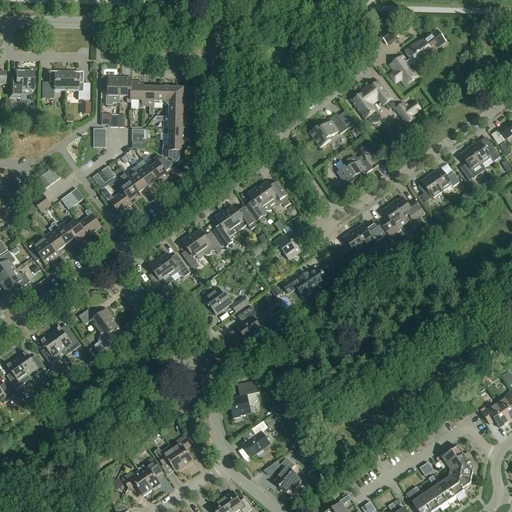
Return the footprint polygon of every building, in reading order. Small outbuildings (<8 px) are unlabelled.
[(390,27),(379,35),(387,47),(398,39),(390,27)] [(433,53),(446,44),(437,32),(428,38),(427,36),(423,40),(424,41),(419,45),(417,43),(404,52),(416,69),(434,55),(433,53)] [(405,88),(419,78),(403,56),(388,66),(393,73),(388,77),(395,86),(401,82),(405,88)] [(21,92),(33,92),(33,73),(21,72),(21,77),(16,77),(9,77),(9,83),(9,100),(21,100),(21,92)] [(66,73),(53,73),(53,78),(49,78),(49,84),(42,84),(41,100),(53,100),(53,92),(65,93),(66,73)] [(65,93),(78,93),(77,101),(89,101),(89,85),(82,85),(82,81),(78,81),(78,73),(66,73),(65,93)] [(119,105),(120,98),(120,81),(108,81),(108,98),(106,97),(106,106),(112,106),(112,105),(119,105)] [(120,81),(120,98),(127,98),(127,104),(131,104),(131,102),(131,85),(132,85),(132,81),(120,81)] [(395,106),(391,101),(392,101),(378,83),(352,103),(365,121),(367,119),(370,122),(370,123),(371,124),(372,125),(373,125),(374,125),(375,125),(376,125),(377,125),(378,125),(378,124),(379,124),(379,123),(380,122),(380,121),(380,120),(380,119),(380,118),(380,117),(379,116),(378,115),(377,115),(376,114),(374,114),(368,106),(376,99),(383,108),(384,106),(388,111),(395,106)] [(132,85),(131,85),(131,102),(131,104),(131,110),(138,110),(143,110),(143,106),(142,106),(143,89),(143,85),(132,85)] [(142,106),(143,106),(150,106),(149,116),(154,116),(154,112),(154,105),(154,89),(143,89),(142,106)] [(183,90),(164,89),(154,89),(154,105),(164,106),(165,107),(183,90)] [(183,119),(183,109),(183,90),(165,107),(167,109),(167,118),(183,119)] [(421,111),(414,102),(406,108),(403,104),(395,111),(406,126),(415,119),(413,117),(421,111)] [(92,115),(92,103),(84,103),(84,115),(92,115)] [(340,136),(347,131),(337,115),(329,121),(331,123),(321,129),(320,127),(309,134),(320,149),(330,142),(329,140),(338,134),(340,136)] [(118,129),(119,117),(111,117),(111,120),(101,120),(101,127),(107,127),(107,129),(118,129)] [(167,118),(155,118),(155,122),(165,123),(165,130),(183,130),(183,119),(167,118)] [(511,123),(499,131),(506,140),(511,136),(511,123)] [(351,133),(356,141),(363,136),(357,128),(351,133)] [(157,134),(163,134),(169,134),(169,141),(186,142),(186,130),(183,130),(165,130),(157,130),(157,134)] [(169,148),(163,148),(163,151),(163,156),(174,163),(178,158),(178,153),(186,153),(186,142),(169,141),(169,148)] [(481,166),(482,165),(491,159),(494,163),(500,158),(492,147),(486,151),(480,143),(470,149),(481,166)] [(373,148),(369,151),(373,158),(378,154),(373,148)] [(469,183),(476,178),(486,171),(482,165),(481,166),(470,149),(460,156),(466,165),(460,169),(469,183)] [(186,153),(178,153),(178,158),(184,162),(186,158),(186,153)] [(347,166),(347,167),(337,174),(347,188),(357,181),(356,179),(365,172),(367,175),(372,170),(363,156),(357,160),(355,158),(353,159),(352,159),(351,159),(349,160),(348,161),(347,161),(347,162),(347,163),(347,164),(347,165),(347,166)] [(154,166),(149,170),(157,181),(159,184),(169,178),(165,173),(169,170),(172,166),(159,158),(152,163),(154,166)] [(134,169),(148,188),(157,181),(149,170),(147,167),(141,171),(137,166),(134,169)] [(108,168),(103,172),(110,182),(115,178),(108,168)] [(48,173),(55,183),(60,179),(53,169),(48,173)] [(148,188),(134,169),(130,171),(134,176),(128,180),(138,194),(139,194),(148,188)] [(453,173),(446,177),(440,170),(431,176),(442,193),(452,186),(453,188),(460,184),(453,173)] [(97,175),(105,186),(110,182),(103,172),(97,175)] [(43,176),(50,187),(55,183),(48,173),(43,176)] [(105,186),(97,175),(92,179),(100,189),(105,186)] [(37,180),(45,191),(50,187),(43,176),(37,180)] [(424,195),(428,192),(432,199),(442,193),(431,176),(421,183),(422,185),(418,188),(424,195)] [(121,190),(123,193),(131,204),(141,197),(139,194),(138,194),(128,180),(126,177),(122,179),(127,186),(121,190)] [(279,190),(274,193),(267,183),(258,190),(270,207),(274,204),(275,204),(280,207),(282,205),(285,209),(290,205),(279,190)] [(474,186),(469,190),(474,198),(475,199),(480,195),(480,194),(474,186)] [(258,190),(257,188),(247,195),(253,203),(248,207),(262,225),(267,221),(264,218),(267,216),(266,212),(271,212),(271,209),(270,207),(268,205),(258,190)] [(76,190),(71,194),(79,204),(84,200),(76,190)] [(132,205),(131,204),(123,193),(113,200),(110,195),(106,198),(110,203),(119,215),(132,205)] [(470,193),(464,196),(468,201),(473,198),(470,193)] [(71,194),(66,198),(74,208),(79,204),(71,194)] [(33,204),(37,209),(47,201),(43,196),(33,204)] [(74,208),(66,198),(61,201),(68,212),(74,208)] [(415,202),(408,206),(402,199),(393,205),(404,221),(409,217),(413,223),(424,215),(415,202)] [(47,201),(37,209),(41,214),(51,207),(47,201)] [(402,229),(399,225),(404,221),(393,205),(383,212),(388,219),(380,224),(390,237),(402,229)] [(247,213),(241,218),(234,207),(225,214),(238,233),(247,226),(251,231),(257,227),(247,213)] [(86,236),(87,238),(101,228),(92,215),(92,216),(88,211),(85,213),(88,218),(79,225),(78,225),(86,236)] [(238,233),(225,214),(224,212),(214,219),(220,228),(215,232),(225,246),(226,245),(228,248),(233,244),(231,241),(232,240),(232,238),(238,238),(238,233)] [(63,224),(65,226),(75,240),(77,243),(86,236),(78,225),(79,225),(76,222),(70,226),(67,222),(63,224)] [(51,226),(52,228),(66,246),(75,240),(65,226),(59,230),(54,223),(51,226)] [(363,226),(353,232),(365,249),(374,242),(377,246),(387,239),(377,225),(368,232),(363,226)] [(52,235),(46,239),(56,253),(57,253),(66,246),(52,228),(48,230),(52,235)] [(202,252),(206,257),(210,256),(211,252),(216,252),(218,255),(223,251),(221,248),(222,248),(214,237),(208,241),(201,231),(192,237),(191,238),(202,252)] [(365,249),(353,232),(344,239),(350,248),(342,253),(350,264),(362,257),(359,252),(365,249)] [(264,235),(257,240),(260,245),(267,241),(264,235)] [(181,243),(189,254),(184,258),(191,269),(192,269),(194,272),(199,268),(193,259),(202,252),(191,238),(192,237),(190,236),(181,243)] [(289,262),(304,251),(298,243),(293,242),(292,243),(290,241),(288,242),(285,237),(274,245),(279,252),(281,251),(289,262)] [(60,257),(57,253),(56,253),(46,239),(33,249),(34,250),(29,253),(36,264),(41,260),(46,267),(60,257)] [(399,243),(393,247),(397,252),(403,249),(399,243)] [(255,252),(258,256),(269,248),(266,244),(255,252)] [(0,282),(16,271),(12,265),(16,262),(9,253),(0,259),(0,261),(2,265),(0,267),(0,282)] [(176,255),(171,259),(168,255),(159,261),(158,261),(169,276),(171,279),(178,275),(179,276),(184,279),(190,275),(176,255)] [(167,281),(165,278),(169,276),(158,261),(159,261),(157,260),(148,266),(153,274),(149,277),(161,295),(167,292),(165,289),(167,287),(167,281)] [(36,266),(32,270),(35,275),(40,271),(36,266)] [(288,295),(296,290),(304,302),(312,296),(311,295),(315,293),(314,291),(316,289),(317,291),(328,283),(322,274),(321,275),(317,269),(298,283),(293,276),(281,285),(288,295)] [(20,277),(16,271),(0,282),(0,284),(6,293),(17,285),(21,290),(30,283),(24,274),(20,277)] [(270,290),(276,299),(281,295),(275,287),(270,290)] [(222,313),(233,305),(226,295),(224,297),(219,290),(203,301),(209,309),(210,308),(216,316),(221,312),(222,313)] [(244,298),(231,308),(236,315),(249,305),(244,298)] [(245,341),(261,330),(255,321),(259,318),(252,308),(238,318),(243,326),(238,331),(245,341)] [(91,322),(97,331),(112,321),(114,320),(107,310),(95,319),(89,310),(79,318),(85,326),(91,322)] [(97,331),(101,336),(99,337),(98,342),(99,343),(93,347),(98,354),(116,342),(112,335),(119,330),(112,321),(97,331)] [(80,347),(79,345),(71,334),(66,338),(60,329),(56,332),(55,331),(51,334),(52,335),(50,336),(62,352),(62,351),(66,357),(80,347)] [(62,352),(50,336),(49,337),(49,336),(45,338),(45,339),(41,343),(47,351),(42,355),(50,366),(59,359),(56,355),(62,352)] [(18,360),(16,360),(28,376),(33,372),(36,376),(45,370),(37,358),(32,362),(26,353),(21,357),(21,356),(17,358),(18,360)] [(91,357),(85,361),(89,366),(94,362),(91,357)] [(28,376),(16,360),(15,361),(14,360),(11,363),(11,364),(7,367),(13,376),(8,380),(16,391),(30,380),(28,376)] [(267,380),(271,377),(267,371),(263,374),(267,380)] [(64,377),(58,381),(62,386),(68,382),(64,377)] [(257,382),(237,386),(239,393),(255,390),(258,389),(257,382)] [(0,400),(1,400),(4,404),(13,397),(5,386),(0,390),(0,389),(0,400)] [(251,415),(249,408),(254,407),(257,401),(255,390),(239,393),(240,398),(229,401),(233,420),(241,418),(240,417),(251,415)] [(498,406),(510,423),(511,421),(511,393),(507,397),(508,399),(498,406)] [(510,423),(498,406),(488,412),(487,410),(481,414),(490,426),(495,423),(500,430),(510,423)] [(268,429),(267,429),(278,422),(274,417),(264,424),(263,423),(252,431),(256,437),(244,446),(253,458),(269,447),(260,434),(268,429)] [(172,450),(185,469),(193,463),(186,452),(191,448),(184,437),(175,443),(178,447),(172,450)] [(172,450),(170,447),(161,453),(159,450),(154,453),(163,467),(169,463),(176,474),(185,469),(172,450)] [(447,467),(463,456),(458,448),(442,459),(441,457),(436,460),(439,464),(443,461),(447,467)] [(463,456),(447,467),(450,472),(452,471),(455,474),(467,466),(469,464),(463,456)] [(160,485),(157,481),(164,477),(152,459),(142,466),(144,470),(139,473),(151,491),(160,485)] [(283,474),(275,483),(279,487),(278,488),(286,494),(292,486),(295,489),(302,481),(291,471),(294,467),(286,460),(277,470),(283,474)] [(425,478),(434,472),(428,464),(419,470),(425,478)] [(472,474),(467,466),(455,474),(456,477),(471,479),(472,474)] [(151,491),(139,473),(134,477),(132,473),(122,480),(129,490),(135,486),(143,497),(151,491)] [(454,478),(462,490),(470,485),(471,479),(456,477),(454,478)] [(444,482),(455,498),(464,493),(462,490),(454,478),(450,481),(449,479),(444,482)] [(436,488),(447,504),(455,498),(444,482),(439,486),(436,482),(432,485),(434,489),(436,488)] [(429,493),(439,509),(447,504),(436,488),(434,489),(429,493)] [(109,498),(112,502),(120,496),(117,492),(109,498)] [(226,497),(222,500),(229,511),(249,511),(252,510),(245,499),(239,503),(232,492),(226,496),(226,497)] [(429,511),(434,511),(439,509),(429,493),(423,497),(420,493),(416,495),(419,500),(421,498),(429,511)] [(345,511),(342,507),(351,501),(348,496),(339,503),(340,504),(329,511),(345,511)] [(429,511),(421,498),(419,500),(412,504),(417,511),(429,511)] [(229,511),(222,500),(217,504),(216,503),(210,507),(213,511),(229,511)] [(398,501),(392,505),(395,509),(401,505),(398,500),(398,501)] [(363,511),(375,511),(376,511),(370,503),(361,509),(363,511)]
